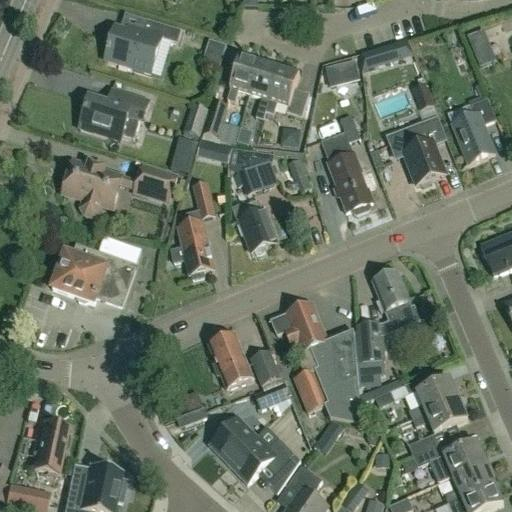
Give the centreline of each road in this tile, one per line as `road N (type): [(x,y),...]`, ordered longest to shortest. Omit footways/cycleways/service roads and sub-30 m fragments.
road 1 (residential): [(104,366),(430,228)]
road 2 (residential): [(511,418),(430,228)]
road 3 (residential): [(195,501),(138,444),(104,366)]
road 4 (residential): [(323,30),(311,59),(243,37),(246,23),(291,13)]
